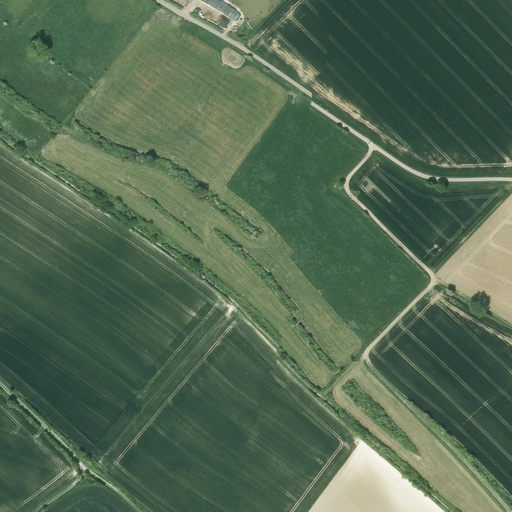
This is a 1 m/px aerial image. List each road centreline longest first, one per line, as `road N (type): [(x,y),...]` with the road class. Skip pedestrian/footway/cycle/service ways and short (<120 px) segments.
road 1 (track): [(378,140),(351,173),(352,185),(436,272),(364,347),(511,503)]
road 2 (unclassified): [(511,173),(446,173),(412,163),(162,0)]
